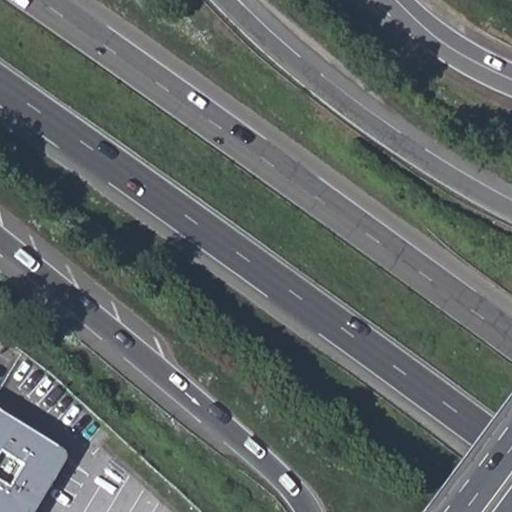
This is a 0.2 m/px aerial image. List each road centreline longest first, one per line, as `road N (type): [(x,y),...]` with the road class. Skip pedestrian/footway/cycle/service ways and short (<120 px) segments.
road 1 (trunk): [(0,83),(511,451)]
road 2 (trunk): [(511,338),(39,0)]
road 3 (trunk): [(0,244),(214,421),(292,492),(303,511)]
road 4 (trunk): [(511,216),(395,142),(287,61),(224,0)]
road 5 (tertiary): [(397,0),(430,31),(511,79)]
